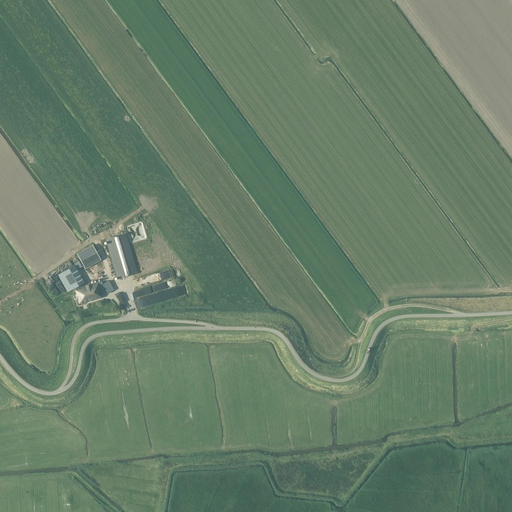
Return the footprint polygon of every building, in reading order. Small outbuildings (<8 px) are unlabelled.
[(125,233),(106,239),(117,280),(137,274),(125,233)] [(93,246),(77,255),(84,268),(100,259),(93,246)] [(67,292),(73,289),(84,283),(74,266),(58,275),(67,292)] [(164,276),(163,272),(143,277),(144,281),(147,280),(147,282),(169,277),(168,275),(164,276)] [(102,298),(100,292),(105,291),(107,294),(113,290),(108,281),(102,284),(101,281),(74,289),(79,304),(102,298)]
